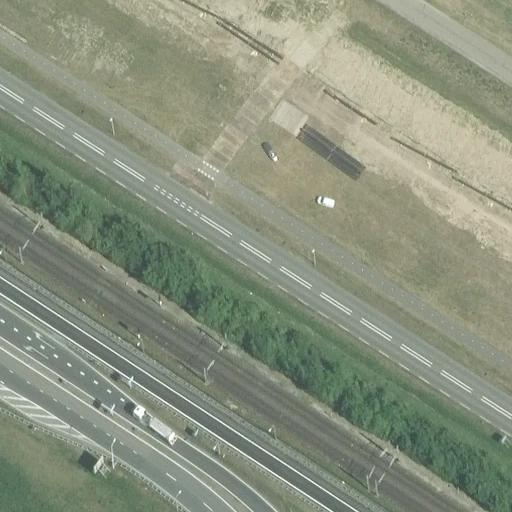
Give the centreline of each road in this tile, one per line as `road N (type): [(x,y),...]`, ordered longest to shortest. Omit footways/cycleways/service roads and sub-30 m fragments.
road 1 (unclassified): [(511,418),(0,88)]
road 2 (trunk): [(340,511),(0,287)]
road 3 (motorway): [(261,511),(0,323)]
road 4 (primary): [(0,366),(206,511)]
